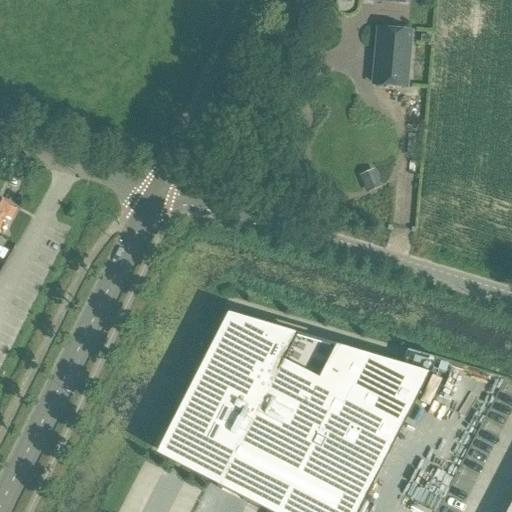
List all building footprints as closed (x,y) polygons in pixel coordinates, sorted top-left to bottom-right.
[(380,31),(373,85),(405,88),(412,34),(380,31)] [(280,116),(274,167),(304,171),(310,120),(280,116)] [(380,186),(373,169),(359,176),(366,192),(380,186)] [(0,227),(5,217),(12,221),(16,211),(10,208),(0,202),(0,227)] [(175,428),(166,447),(201,465),(196,475),(217,486),(216,488),(263,511),(358,511),(429,375),(368,359),(295,337),(226,315),(170,425),(175,428)]
